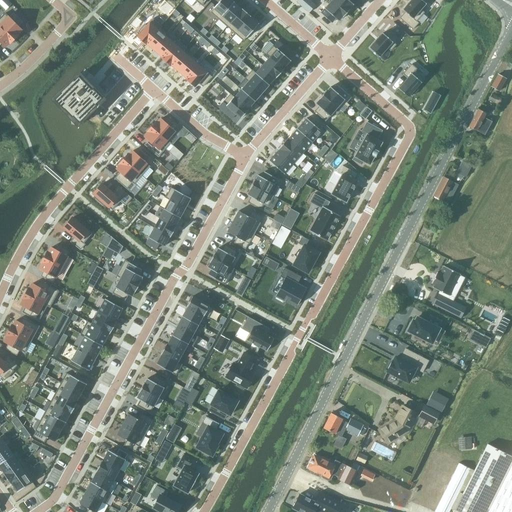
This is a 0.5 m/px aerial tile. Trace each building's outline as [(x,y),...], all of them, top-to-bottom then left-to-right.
[(230,0),(220,0),(210,12),(219,20),(234,3),(230,0)] [(309,0),(298,0),(297,2),(309,13),(315,5),(309,0)] [(332,0),(320,14),(331,23),(335,19),(338,21),(342,17),(343,17),(347,13),(332,0)] [(332,0),(347,13),(350,9),(349,9),(353,4),(350,2),(351,0),(332,0)] [(405,12),(400,18),(413,30),(418,23),(417,21),(424,13),(421,9),(426,3),(421,0),(411,0),(403,10),(405,12)] [(234,3),(219,20),(227,27),(242,9),(241,9),(234,3)] [(242,9),(227,27),(235,34),(250,16),(242,9)] [(0,18),(0,25),(14,39),(18,35),(17,34),(22,30),(18,26),(22,22),(13,13),(9,18),(5,13),(0,18)] [(195,18),(190,14),(186,19),(191,23),(195,18)] [(250,16),(235,34),(243,41),(258,24),(250,17),(251,16),(250,16)] [(140,33),(137,37),(146,44),(161,26),(153,19),(146,26),(144,24),(138,31),(140,33)] [(10,44),(14,39),(0,25),(0,44),(1,43),(5,47),(9,43),(10,44)] [(161,26),(146,44),(154,50),(166,37),(158,30),(161,27),(161,26)] [(383,33),(369,48),(379,57),(387,48),(391,51),(396,45),(394,43),(398,39),(389,30),(385,35),(383,33)] [(166,37),(154,50),(162,57),(162,58),(177,40),(174,44),(166,37)] [(177,40),(162,58),(170,65),(185,48),(177,40)] [(277,41),(266,54),(284,69),(283,69),(290,60),(287,57),(291,53),(277,41)] [(185,48),(170,65),(170,66),(171,65),(179,72),(190,58),(183,51),(186,48),(185,48)] [(269,57),(262,65),(277,78),(284,69),(266,54),(269,57)] [(190,58),(179,72),(187,79),(186,79),(199,65),(190,58)] [(408,78),(398,89),(408,97),(410,95),(412,96),(418,90),(416,88),(424,78),(415,70),(416,69),(411,64),(403,74),(408,78)] [(199,65),(186,79),(195,87),(198,83),(203,87),(211,77),(207,73),(199,65)] [(252,70),(269,85),(276,77),(276,78),(277,78),(262,65),(256,73),(252,70)] [(252,70),(245,78),(262,93),(269,85),(252,70)] [(498,75),(491,87),(499,91),(506,79),(498,75)] [(60,94),(54,100),(63,109),(64,109),(72,117),(73,117),(79,123),(87,115),(88,113),(96,105),(95,104),(102,98),(92,88),(91,89),(78,76),(74,80),(73,79),(59,93),(60,94)] [(248,82),(241,90),(255,101),(262,93),(245,78),(244,79),(248,82)] [(326,91),(322,95),(337,108),(348,95),(338,85),(333,90),(330,87),(327,92),(326,91)] [(230,94),(248,110),(248,109),(255,101),(241,90),(234,97),(230,94)] [(433,92),(423,109),(430,113),(440,96),(433,92)] [(230,94),(218,107),(232,119),(236,114),(241,119),(248,110),(230,94)] [(319,107),(315,111),(326,121),(337,108),(322,95),(319,99),(320,100),(316,104),(319,107)] [(490,100),(497,104),(500,98),(492,95),(490,100)] [(355,106),(361,111),(365,106),(360,101),(355,106)] [(366,107),(360,115),(365,119),(371,111),(366,107)] [(478,109),(469,127),(478,132),(478,131),(484,135),(491,122),(484,118),(487,114),(478,109)] [(156,122),(152,127),(167,140),(170,143),(172,145),(179,137),(184,137),(189,132),(179,123),(177,126),(168,118),(164,122),(160,119),(157,123),(156,122)] [(306,118),(297,129),(312,142),(322,131),(306,118)] [(355,157),(353,160),(362,165),(363,161),(369,164),(370,165),(370,164),(374,156),(375,156),(374,155),(376,152),(377,152),(377,151),(381,144),(382,143),(381,142),(377,140),(382,131),(367,123),(361,132),(366,135),(355,156),(355,157)] [(148,140),(144,145),(158,157),(165,149),(178,160),(183,154),(172,145),(170,143),(167,140),(152,127),(148,132),(149,132),(145,137),(148,140)] [(288,139),(288,140),(303,153),(312,142),(297,129),(288,139)] [(287,139),(278,150),(278,151),(279,150),(294,163),(303,153),(288,140),(288,139),(287,139)] [(128,155),(123,159),(142,175),(150,167),(145,163),(149,158),(140,150),(136,154),(132,151),(129,155),(128,155)] [(278,151),(269,161),(284,174),(294,163),(279,150),(278,151)] [(120,172),(115,178),(130,192),(136,185),(135,184),(142,175),(123,159),(119,164),(120,165),(117,169),(120,172)] [(462,162),(457,173),(465,176),(466,177),(471,166),(462,162)] [(168,163),(164,166),(170,171),(173,168),(168,163)] [(342,175),(331,194),(345,202),(346,202),(346,201),(350,194),(351,194),(350,194),(352,190),(353,190),(357,182),(356,181),(353,180),(356,174),(342,166),(338,172),(342,175)] [(254,180),(252,185),(273,196),(281,181),(264,172),(261,177),(258,175),(255,180),(254,180)] [(433,196),(449,204),(458,185),(443,177),(433,196)] [(102,184),(93,194),(97,197),(95,199),(103,205),(104,204),(112,210),(120,201),(125,205),(131,198),(118,187),(112,193),(102,184)] [(250,190),(247,195),(251,197),(248,202),(261,209),(263,204),(268,206),(273,196),(252,185),(249,189),(250,190)] [(171,187),(165,198),(169,200),(169,199),(185,208),(190,198),(171,187)] [(314,193),(309,202),(322,209),(310,231),(327,241),(340,216),(326,208),(330,202),(314,193)] [(169,200),(165,209),(180,217),(185,208),(169,199),(169,200)] [(159,207),(154,215),(159,218),(159,219),(175,227),(180,217),(165,209),(164,209),(159,207)] [(238,211),(233,221),(255,233),(260,223),(263,217),(251,211),(248,217),(238,211)] [(281,224),(284,218),(276,213),(273,219),(281,224)] [(72,218),(64,228),(75,237),(71,241),(80,250),(85,244),(83,243),(91,234),(84,227),(85,225),(78,219),(76,221),(72,218)] [(159,219),(154,228),(170,236),(169,237),(170,237),(176,227),(175,227),(159,219)] [(285,219),(282,225),(290,229),(293,224),(285,219)] [(233,221),(227,232),(237,237),(234,243),(245,249),(248,243),(249,244),(255,233),(233,221)] [(287,237),(290,231),(281,226),(278,232),(287,237)] [(154,228),(146,243),(157,249),(159,244),(164,246),(169,237),(170,236),(154,228)] [(106,232),(100,243),(107,248),(112,238),(106,232)] [(304,246),(294,265),(308,272),(312,265),(312,264),(314,261),(314,260),(318,253),(316,252),(319,246),(302,237),(299,243),(304,246)] [(112,238),(107,248),(118,254),(123,247),(112,238)] [(215,253),(212,257),(229,267),(229,266),(238,251),(225,244),(222,250),(218,248),(215,253)] [(47,252),(44,257),(62,267),(70,251),(58,245),(55,250),(51,248),(48,253),(47,252)] [(42,263),(40,268),(44,271),(41,276),(53,283),(62,267),(44,257),(41,263),(42,263)] [(210,262),(208,268),(211,270),(208,275),(225,284),(234,269),(229,266),(229,267),(212,257),(210,262)] [(125,260),(116,276),(120,278),(121,278),(138,287),(140,282),(139,282),(142,277),(139,275),(142,269),(125,260)] [(95,270),(97,266),(97,265),(91,262),(89,266),(95,270)] [(256,270),(251,267),(246,275),(252,278),(256,270)] [(436,281),(434,285),(437,286),(436,289),(443,293),(441,295),(439,294),(434,305),(464,320),(469,309),(455,302),(456,299),(452,297),(457,287),(461,289),(466,279),(462,277),(463,275),(447,267),(443,275),(440,274),(438,278),(439,278),(437,281),(436,281)] [(286,279),(277,294),(278,295),(285,299),(297,305),(298,305),(297,304),(303,292),(295,288),(297,285),(301,277),(285,268),(279,277),(280,277),(281,277),(286,279)] [(90,278),(87,284),(93,288),(96,282),(90,278)] [(120,278),(112,293),(125,300),(128,295),(132,297),(134,291),(135,292),(138,287),(121,278),(120,278)] [(28,288),(25,294),(47,305),(47,306),(50,307),(59,291),(40,281),(37,286),(32,284),(30,289),(28,288)] [(239,288),(236,293),(242,297),(245,291),(239,288)] [(24,300),(21,305),(25,307),(22,312),(39,321),(47,306),(47,305),(25,294),(23,299),(24,300)] [(192,297),(187,307),(188,307),(203,315),(203,316),(208,318),(214,308),(208,305),(211,300),(201,294),(198,300),(192,297)] [(105,299),(98,312),(116,322),(117,321),(116,321),(123,308),(105,299)] [(187,307),(182,316),(198,325),(203,316),(203,315),(188,307),(187,307)] [(87,321),(87,322),(110,334),(116,322),(98,312),(92,323),(87,321)] [(182,316),(177,326),(193,334),(198,325),(182,316)] [(408,329),(408,331),(415,334),(413,338),(420,342),(422,338),(432,343),(439,329),(438,328),(441,323),(429,316),(426,322),(416,317),(415,321),(413,320),(412,322),(411,323),(412,323),(409,328),(408,328),(408,329)] [(269,329),(248,317),(241,329),(249,333),(246,340),(249,342),(253,344),(259,348),(259,347),(263,350),(263,349),(267,351),(269,348),(274,338),(266,334),(269,329)] [(503,317),(495,333),(502,336),(510,320),(503,317)] [(12,325),(9,330),(30,342),(39,326),(23,318),(20,323),(15,321),(13,326),(12,325)] [(87,322),(81,334),(102,346),(109,334),(110,334),(87,322)] [(62,330),(56,326),(53,331),(59,335),(62,330)] [(177,326),(172,335),(188,344),(193,347),(198,337),(193,334),(177,326)] [(7,336),(4,341),(8,344),(6,349),(17,355),(20,350),(25,353),(30,342),(9,330),(6,336),(7,336)] [(52,331),(49,337),(56,341),(59,335),(52,331)] [(85,337),(78,348),(96,358),(102,346),(81,334),(80,334),(85,337)] [(167,344),(167,345),(183,353),(188,344),(172,335),(167,344)] [(221,336),(218,341),(226,345),(229,340),(221,336)] [(166,344),(161,354),(162,355),(162,354),(177,363),(178,362),(183,353),(167,345),(167,344),(166,344)] [(78,348),(71,361),(89,371),(96,358),(78,348)] [(392,361),(387,371),(408,382),(415,368),(422,372),(428,361),(405,349),(399,359),(395,357),(393,362),(392,361)] [(233,363),(225,377),(237,384),(236,386),(243,389),(244,388),(246,389),(254,374),(249,372),(256,359),(244,353),(237,365),(233,363)] [(162,355),(156,364),(176,375),(182,365),(178,362),(177,363),(162,354),(162,355)] [(0,358),(0,376),(4,380),(13,371),(12,370),(16,366),(7,357),(3,361),(0,358)] [(66,373),(61,383),(81,394),(86,384),(66,373)] [(167,382),(154,375),(151,380),(147,378),(145,384),(144,383),(141,388),(158,397),(167,382)] [(61,383),(56,392),(76,404),(76,403),(81,394),(61,383)] [(438,384),(429,406),(441,410),(450,388),(438,384)] [(186,399),(190,391),(186,389),(184,388),(183,387),(179,395),(186,399)] [(139,393),(140,393),(137,398),(140,400),(137,405),(150,412),(158,397),(141,388),(139,393)] [(186,399),(185,401),(191,405),(198,392),(192,388),(190,391),(186,399)] [(211,405),(208,410),(221,417),(224,419),(225,419),(227,414),(230,415),(231,414),(231,413),(232,411),(233,411),(232,411),(235,405),(236,405),(237,403),(237,402),(238,401),(218,390),(211,404),(211,405)] [(56,392),(51,402),(71,413),(76,404),(56,392)] [(51,402),(45,411),(65,422),(70,413),(71,413),(51,402)] [(379,430),(375,433),(376,435),(381,433),(388,444),(394,440),(410,430),(418,415),(425,419),(433,424),(440,412),(425,404),(420,413),(404,405),(396,419),(379,430)] [(45,411),(40,421),(60,432),(65,422),(45,411)] [(343,438),(346,430),(358,436),(364,425),(352,419),(349,424),(343,420),(343,419),(331,413),(324,428),(343,438)] [(128,414),(122,424),(144,436),(150,426),(149,425),(152,420),(141,414),(138,419),(128,414)] [(171,427),(175,419),(168,415),(164,423),(171,427)] [(202,438),(197,447),(201,449),(200,451),(209,456),(210,454),(212,455),(212,454),(213,454),(213,453),(216,448),(217,448),(216,447),(217,446),(215,446),(222,434),(215,430),(218,424),(205,417),(202,424),(208,427),(202,438)] [(36,431),(33,437),(44,443),(47,437),(55,441),(60,432),(40,421),(35,431),(36,431)] [(122,424),(117,435),(127,440),(124,445),(135,452),(138,446),(139,446),(144,436),(122,424)] [(174,443),(181,428),(174,424),(166,439),(174,443)] [(4,434),(0,436),(0,450),(6,446),(7,446),(11,443),(4,434)] [(470,437),(462,437),(463,449),(471,449),(470,437)] [(165,441),(161,447),(168,451),(172,445),(165,441)] [(487,511),(490,508),(511,463),(511,456),(487,444),(462,493),(459,492),(451,509),(456,511),(487,511)] [(6,446),(0,450),(0,463),(13,455),(12,454),(7,446),(6,446)] [(102,460),(119,470),(125,459),(108,450),(103,461),(102,460)] [(436,451),(411,500),(434,511),(448,511),(471,469),(436,451)] [(13,455),(0,463),(0,467),(4,474),(23,461),(16,452),(12,454),(13,455)] [(358,453),(356,460),(364,464),(367,457),(358,453)] [(314,454),(307,468),(321,475),(323,478),(328,480),(331,480),(333,474),(331,473),(335,465),(334,464),(328,461),(329,459),(323,456),(322,458),(314,454)] [(188,493),(198,474),(191,470),(196,462),(183,455),(177,466),(182,469),(173,485),(188,493)] [(102,460),(96,471),(113,481),(119,470),(102,460)] [(4,474),(3,474),(10,484),(11,483),(29,469),(23,461),(4,474)] [(335,465),(331,473),(333,474),(339,477),(338,479),(350,485),(357,471),(344,465),(335,461),(334,464),(335,465)] [(511,511),(511,463),(490,508),(487,511),(511,511)] [(29,469),(11,483),(17,492),(36,479),(29,469)] [(96,472),(91,482),(111,493),(112,493),(107,491),(113,481),(96,471),(96,472)] [(91,482),(85,492),(106,504),(111,493),(91,482)] [(161,511),(177,511),(181,506),(164,497),(167,492),(156,486),(151,496),(157,499),(153,507),(161,511)] [(85,492),(79,503),(88,509),(86,511),(95,511),(96,511),(101,502),(105,504),(106,504),(85,492)] [(293,509),(299,511),(315,511),(317,510),(321,511),(323,506),(320,504),(300,494),(293,509)]
